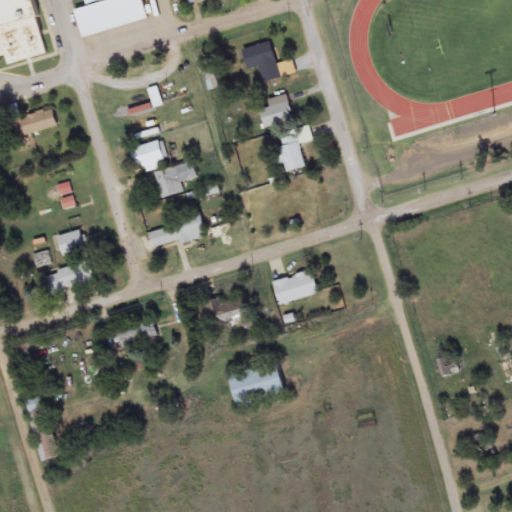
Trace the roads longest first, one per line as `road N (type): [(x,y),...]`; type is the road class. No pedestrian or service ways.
road 1 (residential): [(0,339),(511,181)]
road 2 (residential): [(0,95),(292,0)]
road 3 (residential): [(144,292),(58,0)]
road 4 (residential): [(462,511),(378,225)]
road 5 (residential): [(378,225),(309,0)]
road 6 (residential): [(55,511),(2,339)]
road 7 (residential): [(189,279),(240,429)]
